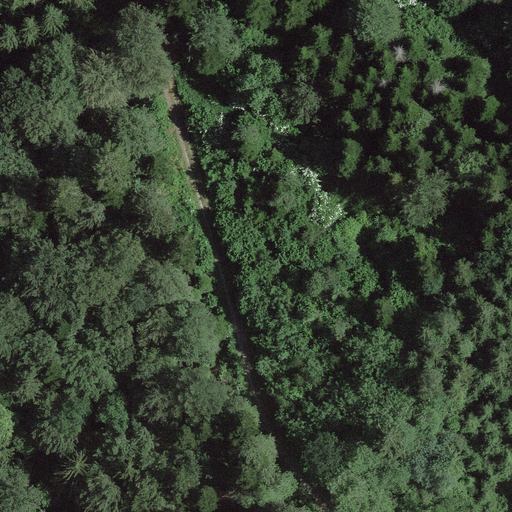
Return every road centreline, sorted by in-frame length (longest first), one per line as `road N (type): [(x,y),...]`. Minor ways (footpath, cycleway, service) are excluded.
road 1 (track): [(332,511),(294,468),(259,402),(155,0)]
road 2 (track): [(159,20),(89,25),(0,85)]
